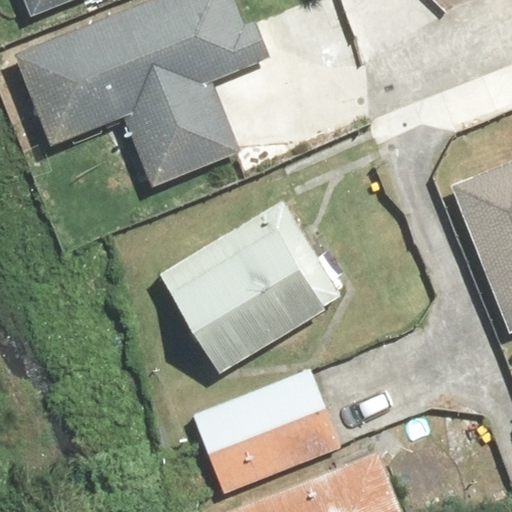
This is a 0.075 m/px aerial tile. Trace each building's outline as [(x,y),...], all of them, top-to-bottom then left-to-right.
[(125,0),(18,38),(47,120),(132,90),(160,167),(241,138),(215,67),(258,51),(239,0),(125,0)] [(511,158),(457,180),(511,318),(511,158)] [(288,189),(165,265),(229,367),(352,291),(288,189)] [(318,362),(201,409),(234,488),(350,441),(318,362)] [(511,423),(492,431),(511,480),(511,423)] [(416,511),(388,444),(229,509),(230,511),(416,511)]
